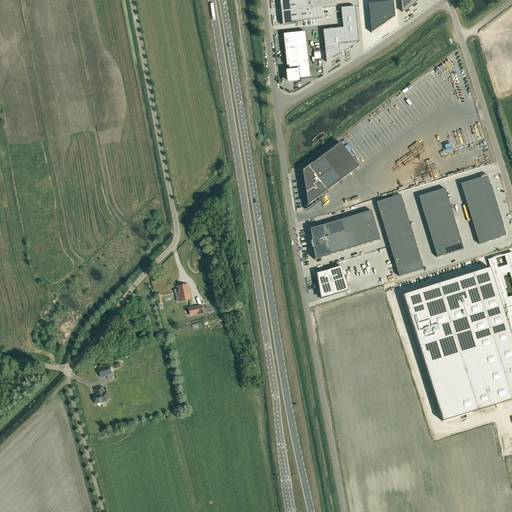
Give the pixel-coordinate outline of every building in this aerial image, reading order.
[(281,0),(281,2),(283,21),(284,26),(292,25),(292,24),(292,22),(303,21),(323,19),(322,8),(336,7),(335,0),(290,0),(289,0),(281,0)] [(371,0),(369,0),(371,33),(391,20),(389,0),(371,0)] [(401,0),(402,12),(417,1),(416,0),(401,0)] [(355,7),(341,8),(343,28),(345,49),(345,51),(349,48),(349,43),(358,42),(358,43),(359,42),(359,39),(358,39),(358,38),(355,7)] [(343,28),(323,30),(326,62),(327,62),(326,60),(334,55),(334,58),(339,54),(339,49),(345,49),(343,28)] [(305,32),(283,34),(283,36),(284,36),(287,66),(289,66),(289,70),(286,71),(286,72),(287,72),(288,82),(298,80),(299,82),(300,82),(299,78),(310,77),(310,78),(305,32)] [(312,164),(302,171),(308,206),(331,188),(358,167),(340,143),(312,164)] [(488,175),(461,184),(479,244),(506,236),(488,175)] [(445,188),(419,196),(437,257),(463,249),(445,188)] [(401,195),(376,202),(399,277),(423,269),(401,195)] [(310,230),(315,260),(380,240),(371,211),(310,230)] [(341,267),(316,274),(321,299),(348,290),(341,267)] [(511,267),(492,274),(490,268),(403,296),(443,422),(472,413),(472,412),(511,399),(511,336),(509,327),(508,327),(507,322),(507,321),(511,319),(511,267)] [(176,287),(177,289),(174,290),(175,291),(174,291),(174,293),(175,292),(175,295),(178,295),(178,298),(187,297),(186,292),(188,292),(188,289),(186,289),(185,285),(176,287)] [(217,306),(215,300),(206,302),(208,309),(217,306)] [(190,316),(203,313),(202,306),(189,308),(190,316)] [(100,377),(107,375),(106,372),(110,370),(109,366),(98,369),(100,377)] [(97,395),(93,396),(95,404),(102,402),(102,403),(106,402),(106,401),(107,400),(105,393),(103,393),(101,387),(95,389),(97,395)]
